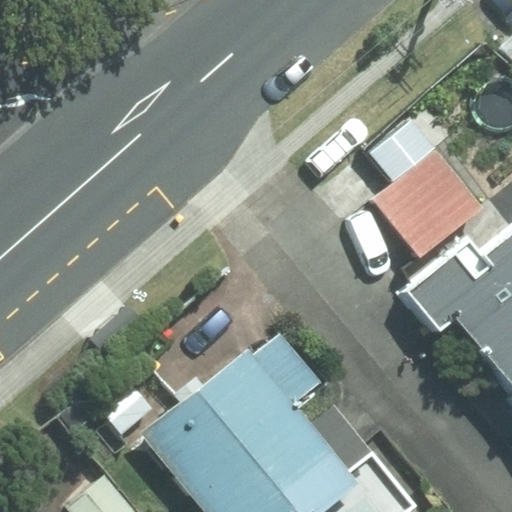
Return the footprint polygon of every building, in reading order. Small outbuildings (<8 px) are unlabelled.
[(511,72),(511,30),(491,50),(511,72)] [(507,131),(482,100),(441,132),(467,164),(507,131)] [(366,201),(412,257),(470,211),(424,153),(366,201)] [(450,323),(511,400),(511,233),(507,227),(468,258),(457,243),(396,291),(432,337),(450,323)] [(130,321),(117,306),(78,340),(92,355),(130,321)] [(332,472),(236,349),(128,432),(190,511),(391,511),(398,507),(356,453),(332,472)] [(56,509),(58,511),(124,511),(96,477),(56,509)]
